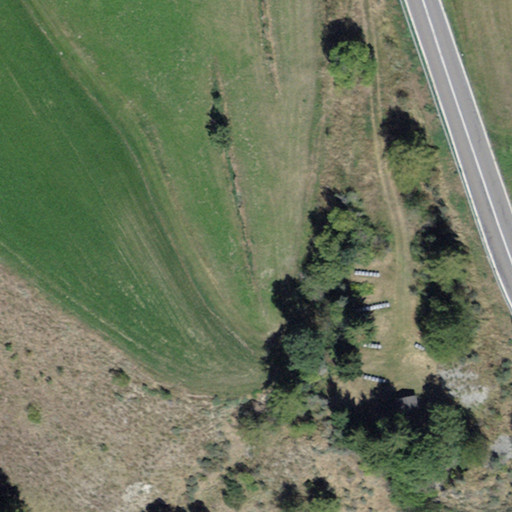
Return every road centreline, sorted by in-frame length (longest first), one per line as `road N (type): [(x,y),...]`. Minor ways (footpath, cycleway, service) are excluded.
road 1 (track): [(364,0),(401,253),(400,360)]
road 2 (primary): [(511,255),(422,0)]
